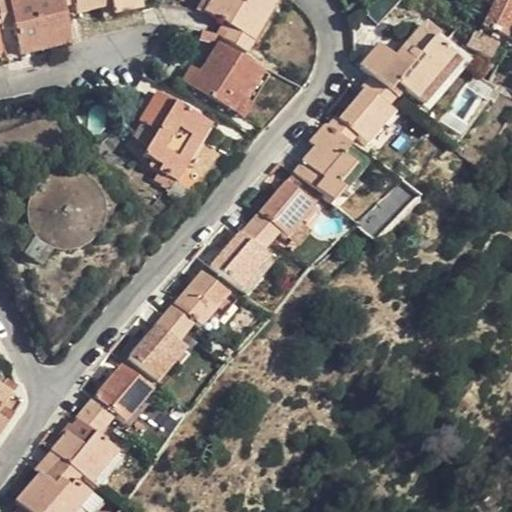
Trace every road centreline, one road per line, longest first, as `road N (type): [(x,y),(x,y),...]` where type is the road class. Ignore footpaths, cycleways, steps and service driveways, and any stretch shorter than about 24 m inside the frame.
road 1 (residential): [(313,0),(327,39),(324,81),(47,396)]
road 2 (residential): [(0,81),(124,46)]
